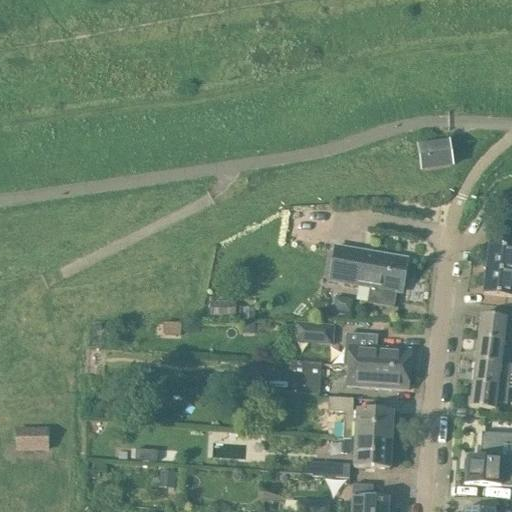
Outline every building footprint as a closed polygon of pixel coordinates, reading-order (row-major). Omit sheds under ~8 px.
[(448,144),(417,149),(421,173),(452,168),(448,144)] [(511,248),(511,251),(489,248),(487,260),(483,261),(483,268),(485,271),(511,273),(511,248)] [(335,249),(329,282),(370,289),(368,305),(393,309),(396,294),(401,295),(406,261),(335,249)] [(511,273),(485,271),(486,271),(483,295),(511,299),(511,273)] [(255,309),(242,309),(242,321),(254,321),(255,309)] [(477,339),(503,342),(505,320),(480,317),(477,339)] [(162,336),(181,336),(181,325),(163,324),(162,336)] [(315,338),(314,345),(322,346),(324,327),(296,324),(295,336),(315,338)] [(474,362),(500,365),(503,342),(477,339),(474,362)] [(347,368),(409,373),(410,352),(349,348),(347,368)] [(472,385),(508,389),(510,377),(511,377),(511,367),(500,366),(500,365),(474,362),(472,385)] [(347,368),(346,389),(408,393),(409,373),(347,368)] [(319,384),(259,380),(258,392),(318,397),(319,384)] [(472,385),(469,409),(494,412),(495,404),(506,405),(508,389),(472,385)] [(354,440),(391,442),(392,415),(351,413),(352,403),(328,400),(328,413),(343,414),(342,439),(354,440)] [(44,436),(9,437),(9,460),(45,459),(44,436)] [(389,471),(391,442),(354,440),(334,439),(333,457),(353,458),(353,469),(389,471)] [(135,461),(157,463),(157,452),(135,451),(135,461)] [(511,462),(502,461),(466,459),(464,486),(500,488),(501,473),(511,473),(511,462)] [(350,468),(325,466),(324,481),(349,484),(350,468)] [(159,489),(171,490),(172,474),(160,473),(159,489)] [(350,511),(387,511),(388,500),(372,499),(372,487),(352,486),(350,511)] [(297,503),(296,511),(326,511),(327,504),(297,503)]
